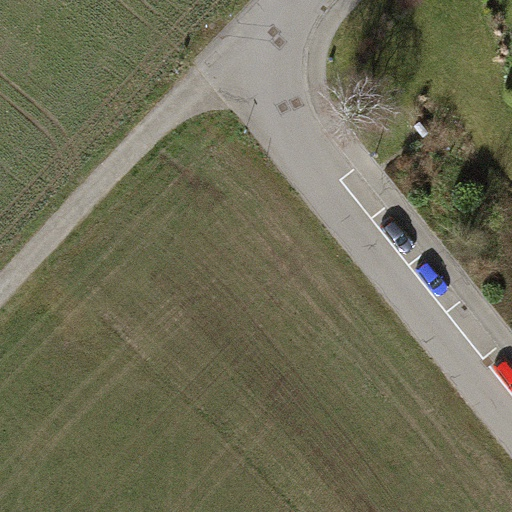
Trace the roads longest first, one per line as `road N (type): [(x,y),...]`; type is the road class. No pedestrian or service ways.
road 1 (residential): [(511,416),(319,183),(263,66)]
road 2 (track): [(263,66),(177,103),(0,291)]
